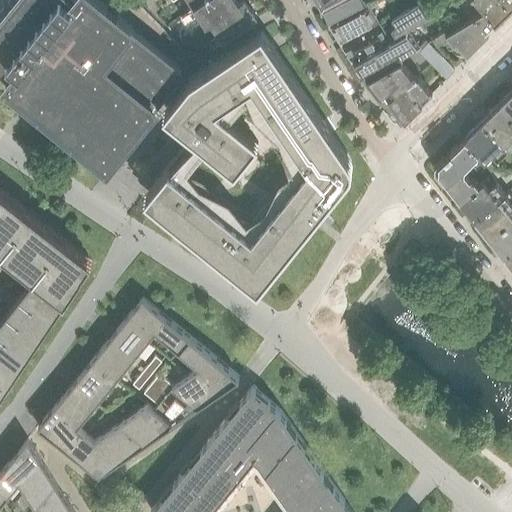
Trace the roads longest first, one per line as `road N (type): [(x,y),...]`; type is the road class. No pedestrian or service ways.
road 1 (residential): [(280,0),(395,164)]
road 2 (residential): [(511,305),(395,164)]
road 3 (residential): [(395,164),(511,43)]
